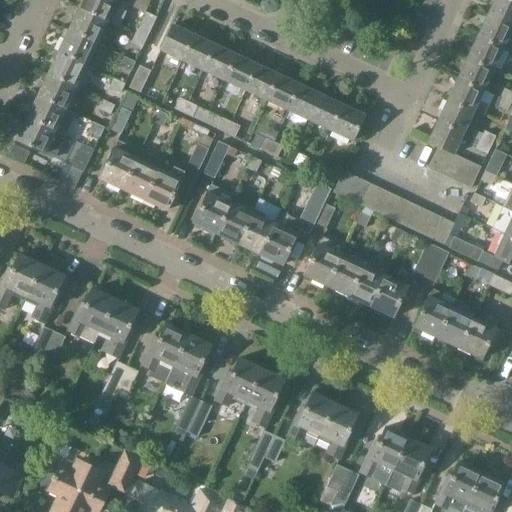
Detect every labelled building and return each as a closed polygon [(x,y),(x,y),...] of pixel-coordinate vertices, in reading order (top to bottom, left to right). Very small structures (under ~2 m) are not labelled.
[(117,27),(128,5),(117,0),(82,0),(78,9),(106,22),(117,27)] [(511,27),(511,1),(509,0),(492,0),(485,15),(511,27)] [(96,44),(106,22),(78,9),(68,31),(96,44)] [(144,40),(155,18),(144,13),(133,35),(144,40)] [(511,52),(511,41),(506,39),(511,27),(485,15),(476,36),(501,48),(511,52)] [(181,63),(192,37),(170,27),(159,52),(181,63)] [(85,66),(96,44),(68,31),(57,53),(85,66)] [(140,49),(144,40),(133,35),(129,44),(140,49)] [(491,69),(501,48),(476,36),(466,57),(491,69)] [(202,72),(213,47),(192,37),(181,63),(202,72)] [(223,82),(235,56),(213,47),(202,72),(223,82)] [(75,88),(85,66),(57,53),(47,75),(75,88)] [(244,92),(256,66),(235,56),(223,82),(244,92)] [(492,96),(496,87),(486,82),(491,69),(466,57),(456,79),(481,91),(492,96)] [(129,72),(133,64),(122,58),(118,67),(129,72)] [(265,102),(277,76),(256,66),(244,92),(265,102)] [(138,94),(148,72),(138,67),(128,89),(138,94)] [(65,110),(75,88),(47,75),(37,97),(65,110)] [(286,112),(298,86),(277,76),(265,102),(286,112)] [(481,116),(486,106),(476,102),(481,91),(456,79),(446,100),(472,112),(481,116)] [(120,93),(123,85),(112,80),(109,88),(120,93)] [(307,121),(319,96),(298,86),(286,112),(307,121)] [(509,104),(511,96),(511,93),(503,89),(498,99),(509,104)] [(119,135),(129,114),(136,98),(126,93),(108,130),(119,135)] [(328,131),(340,106),(319,96),(307,121),(328,131)] [(55,132),(65,110),(37,97),(27,119),(55,132)] [(504,113),(509,104),(498,99),(494,108),(504,113)] [(182,115),(187,104),(178,100),(173,111),(182,115)] [(462,134),(472,112),(446,100),(436,122),(462,134)] [(109,115),(113,106),(102,101),(98,110),(109,115)] [(203,125),(208,114),(187,104),(182,115),(191,119),(203,125)] [(350,141),(362,116),(340,106),(328,131),(350,141)] [(162,127),(167,116),(158,112),(153,123),(162,127)] [(224,135),(229,124),(208,114),(203,125),(224,135)] [(511,133),(511,120),(508,118),(503,129),(511,133)] [(44,154),(55,132),(27,119),(16,141),(44,154)] [(188,190),(207,150),(212,140),(205,137),(208,131),(181,119),(179,124),(201,135),(182,174),(171,168),(167,176),(157,171),(142,201),(164,212),(177,185),(188,190)] [(452,155),(462,134),(436,122),(426,143),(436,148),(447,153),(452,155)] [(98,139),(103,129),(92,124),(87,133),(98,139)] [(245,145),(250,134),(229,124),(224,135),(245,145)] [(481,136),(470,131),(468,136),(478,141),(489,146),(493,137),(482,132),(481,136)] [(267,155),(272,144),(250,134),(245,145),(258,151),(267,155)] [(484,157),(489,146),(478,141),(473,152),(484,157)] [(121,191),(135,160),(122,154),(125,148),(116,143),(99,180),(121,191)] [(232,160),(236,152),(216,143),(202,174),(213,179),(224,156),(232,160)] [(275,159),(280,148),(272,144),(267,155),(275,159)] [(30,168),(36,156),(13,145),(8,157),(30,168)] [(82,173),(93,151),(81,146),(71,167),(82,173)] [(426,169),(437,174),(447,153),(436,148),(426,169)] [(500,165),(504,155),(493,150),(489,159),(500,165)] [(142,201),(157,171),(160,163),(147,158),(148,156),(139,151),(135,160),(121,191),(142,201)] [(447,153),(437,174),(448,179),(457,158),(452,155),(447,153)] [(457,158),(448,179),(458,184),(468,162),(457,158)] [(254,174),(259,163),(250,159),(245,170),(254,174)] [(309,174),(314,164),(305,160),(300,171),(309,174)] [(468,162),(458,184),(469,189),(478,167),(468,162)] [(317,178),(322,168),(314,164),(309,174),(317,178)] [(276,184),(281,174),(272,169),(267,180),(276,184)] [(341,172),(332,193),(343,198),(353,177),(347,175),(341,172)] [(490,187),(494,177),(483,172),(478,182),(490,187)] [(353,177),(343,198),(354,203),(364,182),(353,177)] [(364,182),(354,203),(365,208),(375,187),(364,182)] [(511,212),(511,185),(511,186),(502,207),(511,212)] [(214,235),(229,205),(216,199),(220,191),(210,187),(192,225),(214,235)] [(323,203),(328,193),(317,187),(312,197),(323,203)] [(375,187),(365,208),(377,213),(386,192),(375,187)] [(386,192),(377,213),(388,219),(397,197),(386,192)] [(479,209),(484,199),(473,194),(468,204),(479,209)] [(236,245),(251,215),(239,210),(243,202),(232,197),(229,205),(214,235),(236,245)] [(397,197),(388,219),(399,224),(408,202),(397,197)] [(313,226),(323,204),(312,199),(302,221),(313,226)] [(408,202),(399,224),(410,229),(419,208),(408,202)] [(324,231),(334,209),(323,204),(313,226),(324,231)] [(511,239),(511,212),(502,207),(491,229),(502,235),(511,239)] [(419,208),(410,229),(421,234),(430,213),(419,208)] [(364,227),(369,217),(360,213),(355,223),(364,227)] [(430,213),(421,234),(431,238),(441,217),(430,213)] [(258,256),(272,225),(251,215),(236,245),(258,256)] [(443,244),(453,223),(441,217),(431,238),(443,244)] [(281,266),(299,228),(288,223),(284,231),(272,225),(258,256),(281,266)] [(398,244),(403,233),(394,229),(389,239),(398,244)] [(511,265),(511,239),(502,235),(492,256),(511,265)] [(325,287),(339,256),(327,251),(330,243),(320,238),(303,276),(325,287)] [(476,262),(481,251),(453,238),(448,249),(476,262)] [(423,278),(437,248),(426,243),(412,273),(423,278)] [(434,283),(448,254),(437,248),(423,278),(434,283)] [(24,298),(39,265),(16,254),(4,280),(0,278),(0,310),(2,311),(11,292),(24,298)] [(347,297),(361,266),(339,256),(325,287),(347,297)] [(43,324),(52,303),(48,301),(61,275),(39,265),(24,298),(36,304),(29,317),(43,324)] [(474,280),(479,269),(470,265),(465,276),(474,280)] [(368,307),(383,277),(361,266),(347,297),(368,307)] [(391,318),(409,280),(397,274),(394,282),(383,277),(368,307),(391,318)] [(509,296),(511,289),(511,283),(492,274),(487,286),(509,296)] [(98,332),(113,300),(90,289),(77,315),(74,313),(66,331),(80,338),(85,327),(98,332)] [(435,338),(450,308),(438,302),(441,295),(431,290),(413,328),(435,338)] [(118,356),(126,338),(122,336),(134,310),(113,300),(98,332),(110,338),(105,349),(118,356)] [(457,348),(471,318),(450,308),(435,338),(457,348)] [(479,359),(497,321),(487,316),(483,323),(471,318),(457,348),(479,359)] [(163,385),(171,368),(187,335),(163,323),(150,349),(147,348),(138,366),(149,371),(147,377),(163,385)] [(42,354),(52,333),(41,328),(31,349),(42,354)] [(53,359),(63,338),(52,333),(42,354),(53,359)] [(171,368),(163,385),(188,397),(200,373),(196,371),(208,345),(187,335),(171,368)] [(245,402),(260,369),(237,358),(225,384),(222,383),(213,400),(227,407),(232,396),(245,402)] [(109,404),(116,389),(126,368),(115,363),(105,384),(98,399),(109,404)] [(127,394),(137,373),(126,368),(116,389),(127,394)] [(265,425),(273,407),(270,406),(282,379),(260,369),(245,402),(257,408),(252,419),(265,425)] [(20,401),(25,390),(11,384),(6,395),(20,401)] [(318,436),(333,404),(310,393),(298,419),(295,417),(286,435),(300,442),(305,431),(318,436)] [(21,475),(3,466),(11,448),(0,442),(0,407),(5,397),(0,395),(0,488),(12,494),(21,475)] [(188,397),(173,428),(184,433),(199,402),(188,397)] [(195,439),(200,428),(210,407),(199,402),(184,433),(195,439)] [(338,459),(346,442),(342,440),(355,414),(333,404),(318,436),(330,442),(325,453),(338,459)] [(391,471),(407,438),(384,428),(372,454),(368,452),(360,469),(374,476),(379,465),(391,471)] [(252,481),(256,474),(272,437),(262,432),(252,453),(244,468),(247,469),(243,477),(252,481)] [(266,479),(274,463),(283,442),(272,437),(256,474),(266,479)] [(412,494),(421,477),(417,475),(429,449),(407,438),(391,471),(404,477),(399,488),(412,494)] [(132,476),(140,461),(124,453),(107,489),(122,496),(132,476)] [(140,461),(132,476),(141,480),(142,480),(143,477),(149,466),(149,465),(140,461)] [(103,474),(77,462),(71,474),(58,468),(48,491),(59,496),(51,511),(82,511),(84,508),(92,511),(98,511),(108,491),(97,486),(103,474)] [(461,511),(479,472),(457,462),(445,488),(441,486),(433,504),(447,510),(445,511),(461,511)] [(329,506),(336,492),(345,471),(335,466),(319,501),(329,506)] [(346,497),(356,476),(345,471),(336,492),(346,497)] [(492,511),(494,510),(490,508),(502,483),(479,472),(461,511),(492,511)] [(162,495),(136,483),(125,507),(136,511),(211,511),(217,499),(204,493),(195,511),(168,498),(170,494),(164,491),(162,495)] [(240,511),(243,507),(228,500),(222,511),(240,511)] [(416,511),(420,506),(410,501),(404,511),(416,511)]
